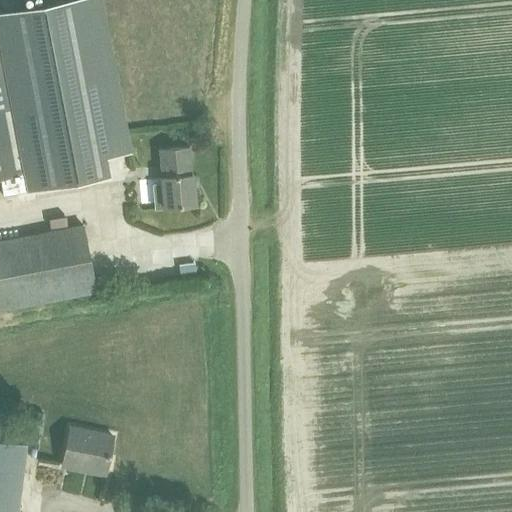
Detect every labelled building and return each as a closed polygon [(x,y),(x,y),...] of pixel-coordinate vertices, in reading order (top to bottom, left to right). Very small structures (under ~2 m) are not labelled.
[(68,0),(0,13),(0,176),(2,176),(5,192),(29,187),(105,173),(102,157),(127,152),(98,0),(68,0)] [(140,203),(154,202),(154,207),(194,204),(192,174),(189,146),(159,148),(161,178),(139,179),(140,203)] [(83,224),(0,240),(0,309),(0,310),(96,291),(83,224)] [(180,276),(195,274),(194,262),(179,264),(180,276)] [(42,432),(45,409),(33,407),(30,430),(42,432)] [(106,465),(113,432),(71,424),(63,464),(85,468),(86,461),(106,465)] [(0,437),(0,511),(19,511),(28,441),(0,437)]
